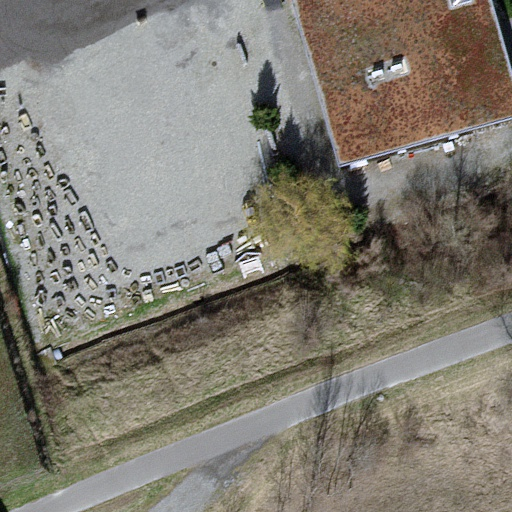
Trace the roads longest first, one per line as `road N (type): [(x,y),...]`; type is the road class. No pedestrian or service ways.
road 1 (track): [(250,424),(511,326)]
road 2 (track): [(39,511),(250,424)]
